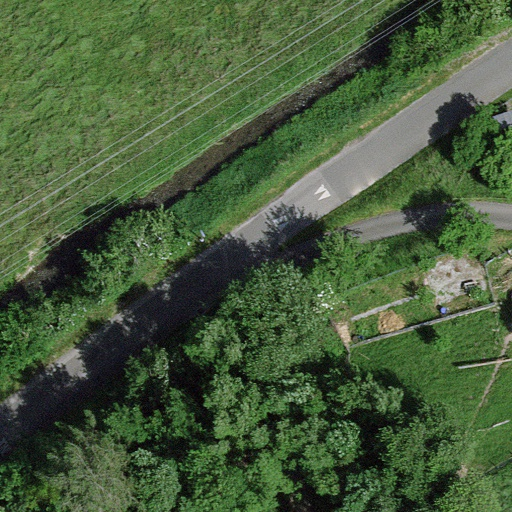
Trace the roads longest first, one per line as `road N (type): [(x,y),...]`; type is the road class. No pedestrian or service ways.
road 1 (residential): [(200,270),(511,65)]
road 2 (residential): [(200,270),(486,207),(511,212)]
road 3 (residential): [(0,433),(200,270)]
